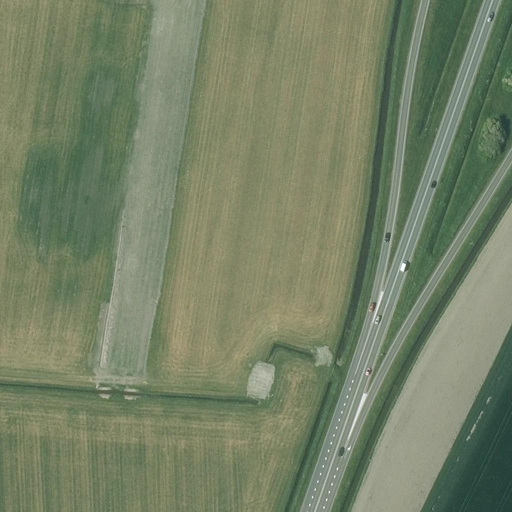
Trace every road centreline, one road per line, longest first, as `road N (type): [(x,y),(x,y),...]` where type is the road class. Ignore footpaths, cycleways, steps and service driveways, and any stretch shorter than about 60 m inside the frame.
road 1 (trunk): [(362,377),(492,0)]
road 2 (trunk): [(424,0),(362,377)]
road 3 (trunk): [(334,456),(511,151)]
